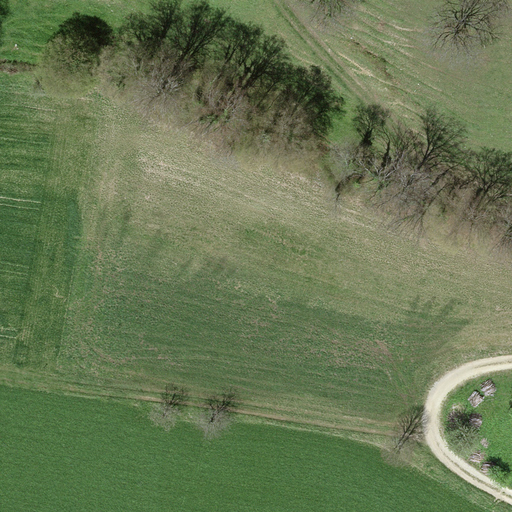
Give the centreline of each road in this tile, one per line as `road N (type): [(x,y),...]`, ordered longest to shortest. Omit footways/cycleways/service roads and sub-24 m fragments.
road 1 (track): [(437,438),(0,379)]
road 2 (track): [(279,0),(456,196),(511,211)]
road 3 (track): [(511,501),(471,478),(437,438),(434,414),(436,390),(467,372),(511,366)]
